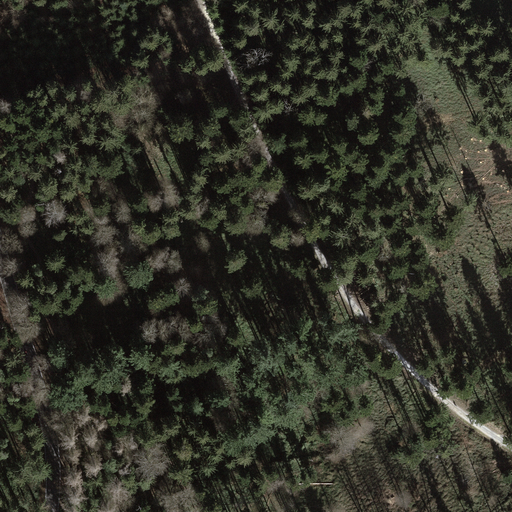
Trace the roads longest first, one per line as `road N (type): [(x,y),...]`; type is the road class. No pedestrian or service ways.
road 1 (track): [(198,0),(329,274),(417,379),(511,449)]
road 2 (tertiary): [(49,511),(46,422),(0,252)]
